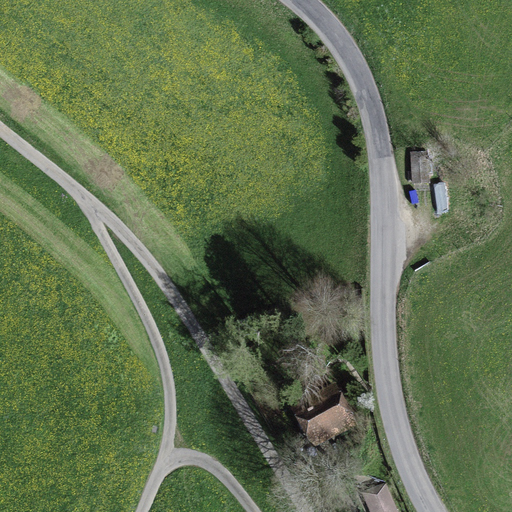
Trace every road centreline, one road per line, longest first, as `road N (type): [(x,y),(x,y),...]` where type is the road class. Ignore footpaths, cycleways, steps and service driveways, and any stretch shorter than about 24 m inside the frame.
road 1 (tertiary): [(298,0),(342,46),(369,103),(382,181),(387,374),(400,440),(430,511)]
road 2 (unclassified): [(80,194),(167,286),(305,511)]
road 3 (unclassified): [(80,194),(160,351),(170,397),(165,457)]
